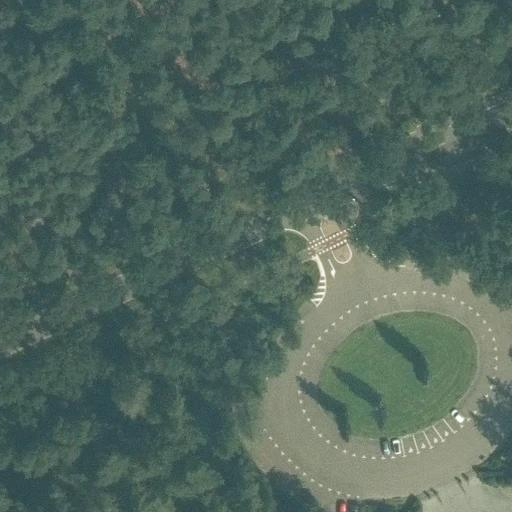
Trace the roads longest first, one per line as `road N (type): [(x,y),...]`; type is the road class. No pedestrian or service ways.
road 1 (primary): [(511,112),(0,344)]
road 2 (track): [(301,207),(258,198),(37,0)]
road 3 (track): [(208,152),(271,60),(340,0)]
